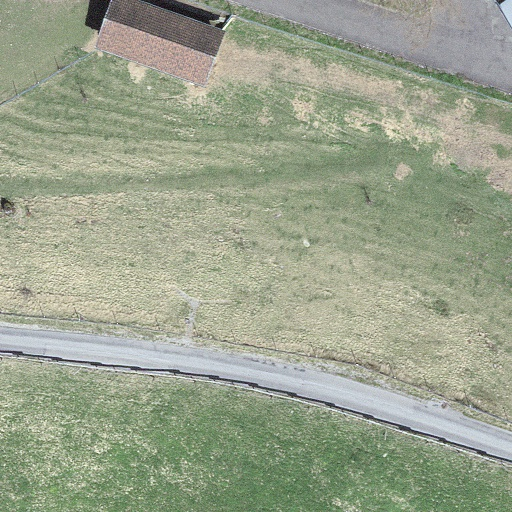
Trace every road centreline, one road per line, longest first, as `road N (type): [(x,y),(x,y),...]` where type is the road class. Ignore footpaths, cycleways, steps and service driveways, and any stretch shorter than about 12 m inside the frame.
road 1 (unclassified): [(511,446),(422,408),(0,334)]
road 2 (track): [(289,0),(511,75)]
